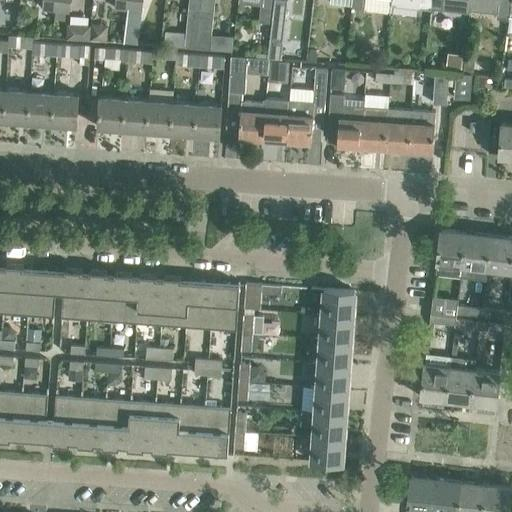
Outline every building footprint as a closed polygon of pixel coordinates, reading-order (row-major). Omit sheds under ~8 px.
[(42,0),(42,9),(57,11),(58,0),(42,0)] [(58,0),(57,11),(69,12),(70,0),(58,0)] [(128,0),(115,0),(114,8),(127,9),(128,0)] [(128,0),(127,9),(124,42),(138,43),(143,0),(128,0)] [(188,0),(187,6),(184,46),(195,47),(200,7),(201,0),(188,0)] [(214,0),(201,0),(200,7),(195,47),(209,49),(214,0)] [(270,20),(272,0),(260,0),(259,21),(270,22),(270,20)] [(286,0),(272,0),(270,20),(270,22),(266,57),(279,58),(286,0)] [(393,0),(419,3),(419,7),(430,9),(431,6),(431,0),(393,0)] [(431,0),(431,6),(469,11),(470,9),(470,0),(431,0)] [(470,0),(470,9),(496,12),(495,17),(506,19),(506,15),(507,0),(470,0)] [(0,38),(0,51),(8,52),(9,45),(10,34),(9,33),(8,39),(0,38)] [(10,34),(9,45),(32,47),(32,53),(33,53),(34,41),(33,41),(33,35),(10,34)] [(58,43),(34,41),(33,53),(57,55),(58,43)] [(81,45),(58,43),(57,55),(80,57),(80,62),(89,63),(90,44),(81,44),(81,45)] [(95,44),(94,58),(105,58),(111,59),(119,60),(127,60),(128,48),(105,46),(105,45),(95,44)] [(153,50),(152,56),(153,56),(158,57),(176,58),(177,58),(177,52),(178,46),(153,44),(153,50)] [(128,48),(127,60),(128,60),(139,61),(153,62),(153,56),(152,56),(153,50),(128,48)] [(176,58),(176,64),(199,66),(200,53),(183,52),(177,52),(177,58),(176,58)] [(224,55),(200,53),(199,66),(223,67),(224,55)] [(269,58),(231,55),(228,91),(245,92),(246,72),(268,73),(269,58)] [(389,72),(389,82),(410,83),(411,67),(395,66),(394,72),(389,72)] [(313,100),(289,99),(286,139),(311,141),(311,136),(323,136),(328,68),(316,67),(313,100)] [(449,71),(435,70),(433,102),(447,103),(449,71)] [(376,71),(375,81),(389,82),(389,72),(376,71)] [(469,97),(471,74),(457,73),(455,96),(469,97)] [(29,90),(5,88),(3,119),(27,121),(29,90)] [(29,90),(27,121),(51,122),(53,91),(29,90)] [(53,91),(51,122),(76,124),(78,93),(58,92),(53,91)] [(344,93),(330,92),(329,118),(339,119),(337,143),(361,145),(364,98),(343,97),(344,93)] [(100,95),(98,126),(122,128),(124,97),(120,96),(100,95)] [(124,97),(122,128),(146,129),(148,98),(124,97)] [(289,99),(266,97),(262,138),(286,139),(289,99)] [(148,98),(146,129),(169,131),(172,100),(148,98)] [(172,100),(169,131),(194,133),(196,102),(172,100)] [(239,136),(262,138),(265,101),(242,100),(239,136)] [(196,102),(194,133),(219,135),(220,115),(221,104),(196,102)] [(361,145),(384,147),(387,107),(364,105),(361,145)] [(453,113),(449,151),(487,156),(490,115),(481,106),(463,105),(453,113)] [(387,107),(384,147),(407,148),(410,109),(387,107)] [(436,110),(410,109),(407,148),(433,150),(436,110)] [(499,156),(511,156),(511,122),(502,122),(499,156)] [(437,261),(436,271),(461,274),(462,264),(466,230),(441,227),(437,261)] [(491,233),(466,230),(462,264),(487,267),(491,233)] [(511,267),(511,235),(491,233),(487,267),(511,270),(511,267)] [(6,266),(3,312),(29,314),(32,268),(24,267),(23,267),(23,264),(6,263),(6,266)] [(32,268),(29,314),(54,315),(57,267),(56,267),(56,270),(32,268)] [(66,267),(62,316),(87,318),(90,272),(82,272),(83,269),(66,267)] [(107,270),(91,269),(90,272),(87,318),(112,320),(115,274),(107,273),(107,270)] [(132,272),(115,271),(115,274),(112,320),(136,321),(140,276),(132,275),(132,272)] [(157,274),(140,273),(140,276),(136,321),(161,323),(164,277),(157,277),(157,274)] [(164,277),(161,323),(187,325),(190,279),(181,279),(181,276),(165,275),(164,277)] [(215,281),(190,279),(187,325),(211,327),(215,281)] [(215,281),(212,327),(237,329),(240,280),(239,280),(238,283),(215,281)] [(246,282),(245,306),(261,307),(262,291),(281,293),(281,284),(262,283),(259,282),(246,282)] [(324,288),(322,313),(353,315),(355,290),(324,288)] [(433,296),(431,313),(456,316),(456,314),(457,305),(458,299),(433,296)] [(457,305),(456,314),(481,316),(482,308),(457,305)] [(482,308),(481,316),(495,318),(506,319),(507,310),(482,308)] [(254,314),(244,313),(243,332),(253,332),(254,314)] [(322,313),(321,337),(351,339),(353,315),(322,313)] [(431,313),(430,321),(455,324),(456,319),(456,316),(431,313)] [(480,321),(456,319),(455,324),(455,328),(479,330),(480,321)] [(506,324),(480,321),(479,330),(505,333),(506,324)] [(253,332),(243,332),(241,349),(251,350),(253,332)] [(351,339),(321,337),(319,361),(349,363),(351,339)] [(15,340),(2,339),(1,347),(15,348),(15,340)] [(41,341),(26,340),(26,349),(40,350),(41,341)] [(71,344),(70,352),(85,353),(85,345),(71,344)] [(97,345),(96,354),(110,355),(110,346),(97,345)] [(146,345),(145,357),(159,358),(160,346),(146,345)] [(124,347),(110,346),(110,355),(123,356),(124,347)] [(174,347),(160,346),(159,358),(173,359),(174,347)] [(14,355),(0,354),(0,361),(0,362),(13,364),(14,355)] [(476,358),(452,355),(446,399),(471,402),(475,368),(476,358)] [(40,357),(25,356),(25,364),(39,365),(40,357)] [(195,357),(195,365),(209,366),(209,357),(195,357)] [(222,358),(209,357),(209,366),(222,367),(222,358)] [(69,368),(84,369),(84,360),(70,359),(69,368)] [(95,370),(108,371),(109,362),(96,361),(95,370)] [(319,361),(317,386),(348,388),(349,364),(319,361)] [(123,363),(109,362),(108,371),(122,371),(123,363)] [(240,362),(239,381),(249,381),(250,363),(240,362)] [(425,362),(421,396),(446,399),(450,365),(425,362)] [(144,377),(158,378),(159,366),(145,365),(144,377)] [(209,366),(195,365),(194,373),(208,374),(209,366)] [(172,367),(159,366),(158,378),(171,379),(172,367)] [(222,367),(209,366),(208,374),(221,375),(222,367)] [(475,368),(471,402),(496,405),(500,371),(475,368)] [(239,381),(238,398),(248,398),(249,381),(239,381)] [(317,386),(315,411),(346,413),(348,388),(317,386)] [(23,391),(0,389),(0,438),(11,439),(11,436),(19,437),(23,391)] [(48,393),(23,391),(19,437),(43,439),(43,441),(45,442),(48,393)] [(53,439),(53,442),(70,443),(70,441),(78,441),(81,395),(56,394),(53,439)] [(106,397),(81,395),(78,441),(78,444),(95,445),(95,442),(103,443),(106,397)] [(131,399),(106,397),(103,443),(102,446),(119,447),(119,444),(127,445),(131,399)] [(156,401),(131,399),(127,445),(127,448),(144,449),(144,446),(152,447),(156,401)] [(152,447),(152,449),(169,451),(169,448),(178,448),(181,403),(156,401),(152,447)] [(206,404),(181,403),(178,448),(202,450),(206,404)] [(206,404),(203,450),(226,452),(226,455),(228,455),(231,406),(206,404)] [(237,411),(236,430),(246,430),(247,411),(237,411)] [(315,411),(313,434),(344,436),(346,413),(315,411)] [(246,430),(236,430),(234,446),(245,447),(246,430)] [(313,434),(312,460),(324,461),(329,461),(342,462),(344,436),(313,434)] [(411,474),(407,507),(433,510),(437,477),(411,474)] [(457,511),(462,480),(437,477),(433,510),(446,511),(457,511)] [(482,511),(486,483),(462,480),(457,511),(482,511)] [(508,511),(511,485),(486,483),(482,511),(508,511)]
